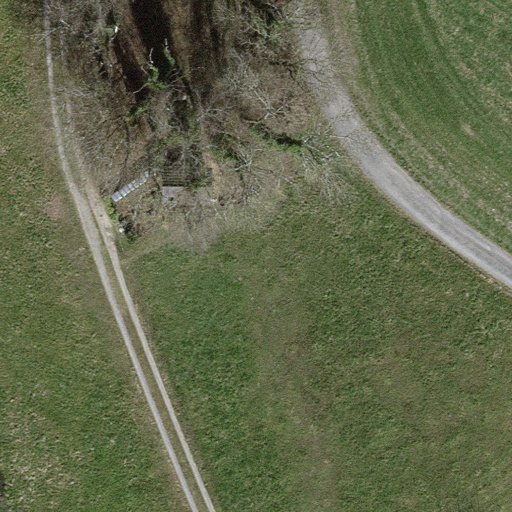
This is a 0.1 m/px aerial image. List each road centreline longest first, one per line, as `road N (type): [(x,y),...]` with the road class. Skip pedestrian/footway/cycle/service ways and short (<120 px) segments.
road 1 (track): [(74,0),(77,188),(193,511)]
road 2 (track): [(309,0),(313,38),(359,157),(511,266)]
